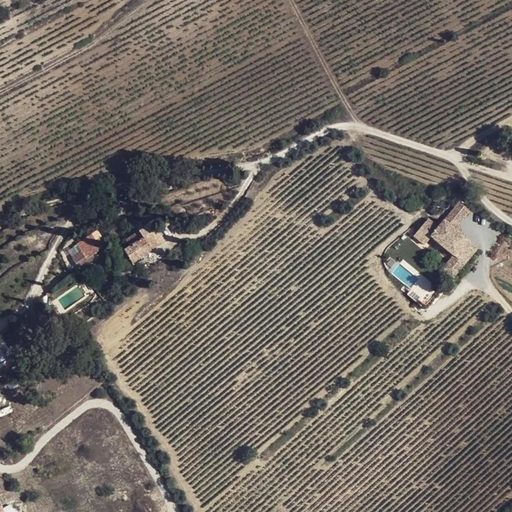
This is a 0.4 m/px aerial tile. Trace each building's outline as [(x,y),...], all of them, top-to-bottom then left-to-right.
[(470,214),(461,205),(438,229),(429,220),(414,236),(424,246),(431,238),(453,258),(462,267),(476,252),(454,231),(470,214)] [(79,268),(95,258),(93,255),(107,245),(95,228),(75,242),(80,250),(71,256),(79,268)] [(146,228),(139,232),(143,238),(150,234),(146,228)] [(143,238),(139,232),(126,240),(130,247),(124,250),(133,264),(166,242),(157,229),(150,234),(143,238)] [(462,267),(453,258),(441,271),(450,280),(462,267)]
